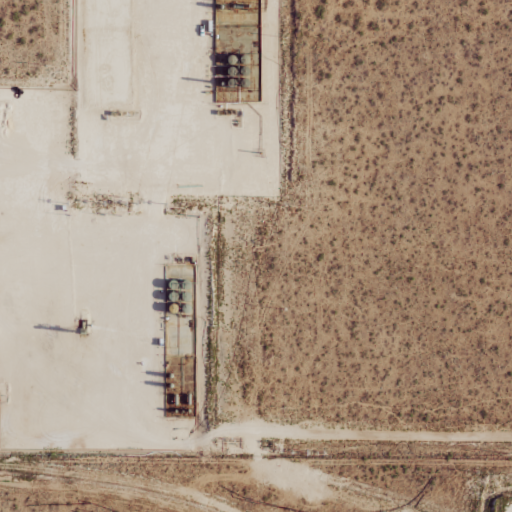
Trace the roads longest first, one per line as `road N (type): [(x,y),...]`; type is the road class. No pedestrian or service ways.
road 1 (residential): [(0,239),(236,459)]
road 2 (residential): [(0,457),(236,459)]
